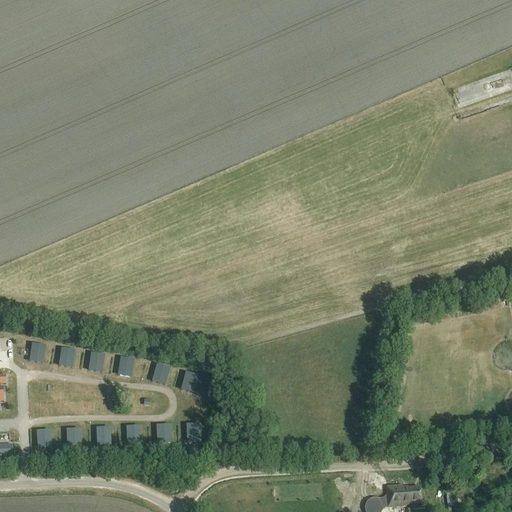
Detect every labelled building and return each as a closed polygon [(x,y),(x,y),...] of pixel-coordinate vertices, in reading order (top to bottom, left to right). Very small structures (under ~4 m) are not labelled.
[(29,361),(44,364),(46,350),(31,348),(29,361)] [(59,365),(73,368),(75,355),(61,353),(59,365)] [(91,357),(88,370),(102,372),(105,360),(91,357)] [(118,376),(133,376),(134,363),(119,363),(118,376)] [(166,385),(169,373),(156,369),(152,381),(166,385)] [(184,377),(181,389),(193,392),(196,380),(184,377)] [(171,439),(171,425),(157,426),(158,439),(171,439)] [(187,437),(197,437),(197,425),(187,425),(187,437)] [(141,427),(127,427),(127,440),(141,440),(141,427)] [(97,429),(98,444),(111,443),(110,428),(97,429)] [(81,429),(67,430),(67,443),(81,443),(81,429)] [(52,444),(51,430),(37,431),(37,444),(52,444)] [(406,506),(421,505),(420,488),(403,489),(402,487),(386,488),(388,509),(407,508),(406,506)]
